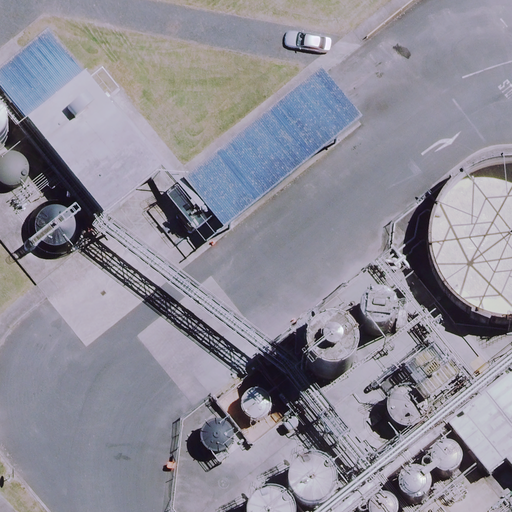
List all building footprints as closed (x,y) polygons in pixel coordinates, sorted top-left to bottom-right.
[(83,80),(51,40),(0,80),(0,90),(104,221),(167,171),(90,74),(83,80)] [(363,127),(323,77),(185,186),(225,236),(363,127)] [(0,161),(3,160),(7,158),(10,155),(12,151),(14,147),(15,143),(15,139),(15,135),(14,131),(12,127),(9,124),(6,121),(3,118),(0,117),(0,161)] [(15,154),(0,167),(0,185),(12,199),(36,177),(15,154)] [(431,228),(429,241),(430,255),(433,268),(438,281),(445,292),(454,303),(465,311),(477,317),(490,322),(504,323),(511,323),(511,166),(511,167),(498,167),(485,170),(472,175),(460,183),(450,192),(442,203),(435,215),(431,228)] [(293,354),(292,360),(292,366),(292,371),(294,376),(296,381),(300,385),(304,388),(308,391),(313,394),(318,395),(324,395),(329,394),(334,393),(339,390),(343,387),(347,383),(350,379),(352,374),(353,368),(354,363),(353,358),(351,353),(349,348),(346,343),(342,340),(337,337),(332,335),(327,333),(322,333),(316,334),(311,335),(306,338),(302,341),(298,345),(295,350),(293,354)] [(511,381),(452,434),(491,478),(507,464),(511,470),(511,381)] [(287,495),(289,499),(292,503),(295,506),(298,509),(302,511),(307,511),(316,511),(320,511),(324,509),(328,507),(331,504),(334,500),(336,496),(337,492),(337,487),(337,483),(336,479),(334,474),(332,471),(329,467),(325,465),(321,463),(317,462),(312,461),(308,461),(303,462),(299,464),(296,467),(292,470),(290,473),(288,477),(287,482),(286,486),(286,491),(287,495)] [(293,511),(294,511),(292,508),(290,504),(287,501),(284,498),(280,496),(276,494),(271,493),(267,494),(263,494),(258,496),(255,498),(251,501),(249,504),(246,508),(245,511),(293,511)]
